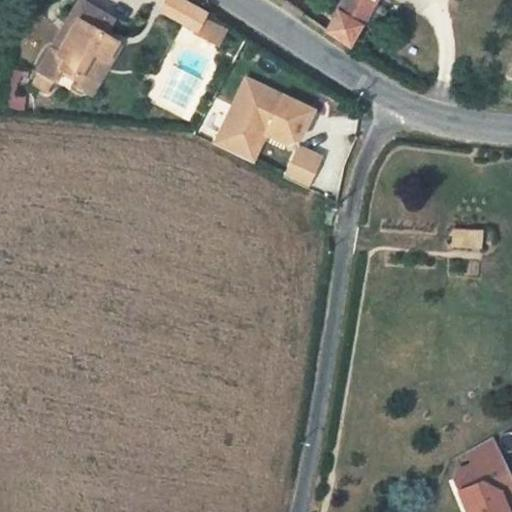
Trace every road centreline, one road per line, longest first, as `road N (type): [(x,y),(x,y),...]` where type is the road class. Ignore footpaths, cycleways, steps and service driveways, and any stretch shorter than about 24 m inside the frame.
road 1 (residential): [(393,110),(359,163),(287,511)]
road 2 (unclassified): [(393,110),(294,32),(225,0)]
road 3 (unclassified): [(511,131),(393,110)]
